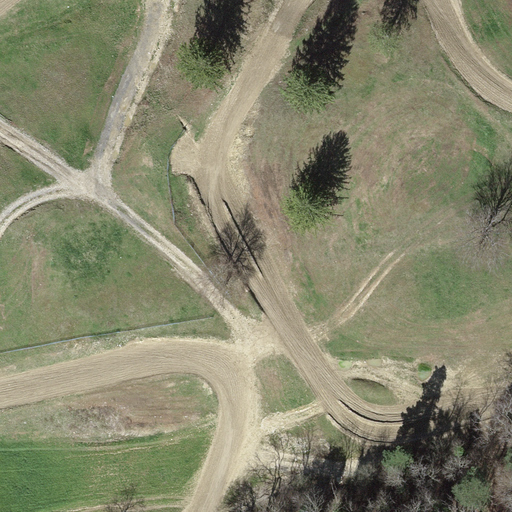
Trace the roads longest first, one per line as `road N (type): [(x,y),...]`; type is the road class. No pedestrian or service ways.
road 1 (track): [(0,133),(133,221),(223,302),(250,339)]
road 2 (track): [(151,0),(150,32),(88,185),(39,195),(0,223)]
road 3 (track): [(215,474),(335,475),(363,464),(387,424)]
